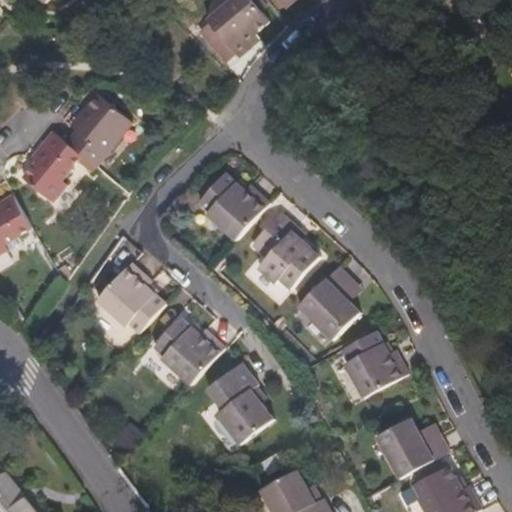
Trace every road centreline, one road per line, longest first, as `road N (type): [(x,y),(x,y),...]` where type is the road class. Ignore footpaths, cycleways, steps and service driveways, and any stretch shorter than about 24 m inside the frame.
road 1 (residential): [(511,485),(385,260),(306,198),(238,126)]
road 2 (residential): [(238,126),(131,228),(230,322)]
road 3 (residential): [(17,366),(121,511)]
road 4 (residential): [(238,126),(262,82),(339,0)]
